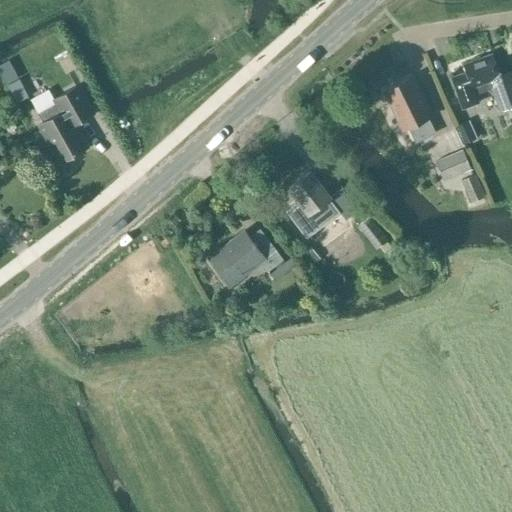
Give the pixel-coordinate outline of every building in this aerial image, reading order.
[(511,72),(501,76),(492,54),(463,64),(466,72),(451,78),(462,108),(478,103),(472,87),(481,84),(485,96),(497,91),(504,110),(511,106),(511,72)] [(65,75),(78,69),(72,55),(59,61),(65,75)] [(0,70),(7,84),(19,77),(9,60),(0,64),(0,70)] [(425,102),(410,72),(384,85),(392,100),(390,101),(404,130),(409,128),(416,142),(435,133),(428,118),(434,115),(427,101),(425,102)] [(19,77),(7,84),(17,101),(28,95),(19,77)] [(93,113),(78,86),(54,99),(49,89),(30,100),(37,113),(43,122),(39,124),(60,162),(87,147),(74,124),(93,113)] [(477,137),(469,120),(454,127),(462,144),(477,137)] [(463,151),(436,162),(444,180),(470,169),(463,151)] [(289,187),(309,214),(320,206),(328,217),(338,210),(345,220),(358,210),(342,188),(329,197),(309,172),(289,187)] [(474,175),(461,181),(471,202),(484,197),(474,175)] [(358,226),(376,249),(388,240),(370,217),(358,226)] [(209,258),(229,285),(260,262),(267,272),(283,259),(260,229),(249,237),(244,231),(209,258)] [(291,257),(269,274),(275,281),(296,265),(291,257)]
